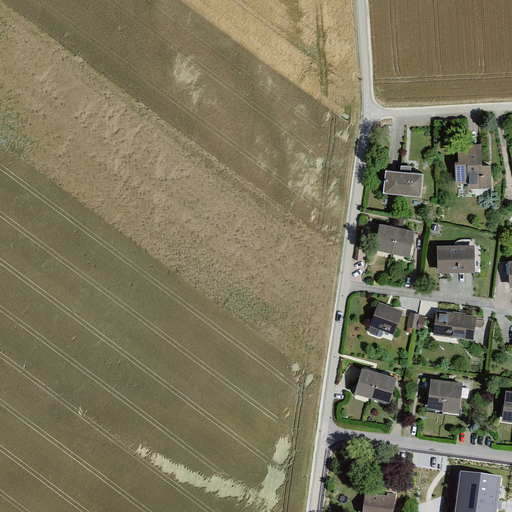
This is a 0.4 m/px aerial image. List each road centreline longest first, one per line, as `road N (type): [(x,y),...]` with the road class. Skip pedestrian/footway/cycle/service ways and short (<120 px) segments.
road 1 (residential): [(366,117),(326,433)]
road 2 (residential): [(511,456),(326,433)]
road 3 (residential): [(511,104),(366,117)]
